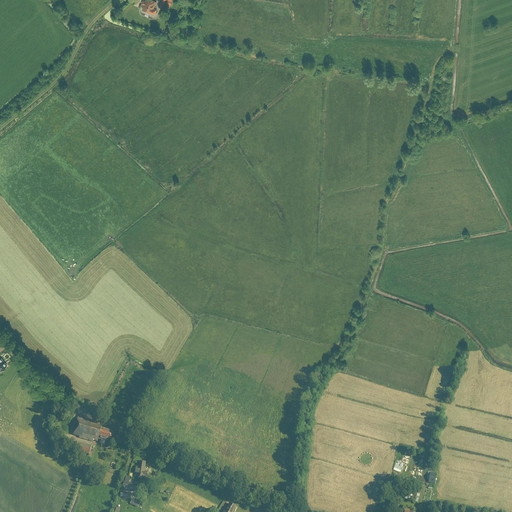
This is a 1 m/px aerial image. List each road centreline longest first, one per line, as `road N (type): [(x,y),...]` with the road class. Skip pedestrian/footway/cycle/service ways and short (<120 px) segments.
road 1 (track): [(296,511),(306,406),(357,321),(382,248),(386,202),(431,87)]
road 2 (unclassified): [(283,511),(82,411),(0,335)]
road 3 (track): [(118,0),(89,26),(58,78),(0,127)]
